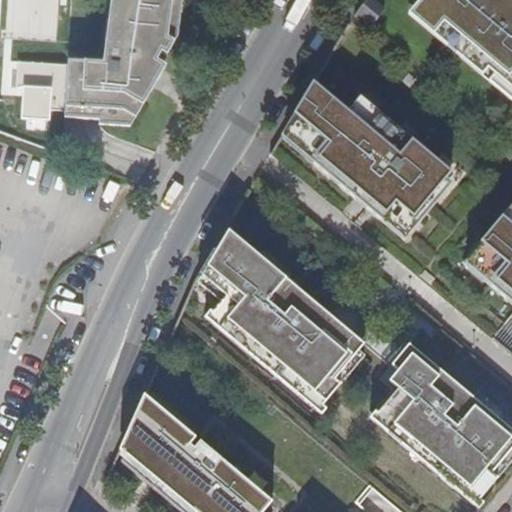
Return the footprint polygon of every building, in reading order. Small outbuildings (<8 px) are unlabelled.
[(108,0),(100,62),(63,62),(60,110),(59,120),(94,122),(123,124),(143,92),(135,88),(144,74),(146,74),(158,56),(163,58),(174,38),(179,0),(108,0)] [(371,0),(363,0),(354,12),(369,24),(382,8),(371,0)] [(511,0),(417,0),(411,7),(418,13),(492,76),(487,82),(511,103),(511,0)] [(492,76),(411,7),(406,14),(487,82),(492,76)] [(46,110),(60,110),(63,62),(13,60),(11,86),(24,86),(22,118),(46,119),(46,110)] [(353,119),(310,83),(295,107),(282,128),(316,157),(310,164),(324,175),(329,170),(341,181),(336,186),(351,198),(355,192),(368,203),(363,209),(377,220),(382,215),(406,235),(420,217),(415,212),(448,173),(366,105),(353,119)] [(341,181),(329,170),(324,175),(336,186),(341,181)] [(368,203),(355,192),(351,198),(363,209),(368,203)] [(511,211),(505,221),(499,216),(477,242),(479,243),(467,258),(493,280),(488,286),(502,298),(507,292),(511,296),(511,211)] [(225,232),(222,230),(204,260),(195,274),(198,277),(223,298),(209,315),(206,312),(202,318),(226,339),(231,334),(266,362),(261,368),(288,390),(293,385),(314,402),(320,407),(338,386),(332,381),(339,372),(345,376),(361,357),(356,353),(361,346),(323,314),(225,232)] [(511,296),(507,292),(502,298),(511,305),(511,296)] [(266,362),(231,334),(226,339),(261,368),(266,362)] [(389,366),(396,372),(413,350),(407,345),(389,366)] [(489,474),(511,447),(511,432),(440,373),(413,350),(396,372),(387,382),(396,390),(394,392),(392,390),(368,419),(386,434),(391,428),(424,456),(419,462),(446,484),(451,478),(472,496),(477,501),(495,479),(489,474)] [(314,402),(293,385),(288,390),(315,413),(320,407),(314,402)] [(192,439),(140,395),(116,450),(137,468),(132,475),(141,482),(146,476),(189,511),(261,511),(269,503),(201,446),(191,443),(192,439)] [(424,456),(391,428),(386,434),(419,462),(424,456)] [(472,496),(451,478),(446,484),(473,506),(477,501),(472,496)]
